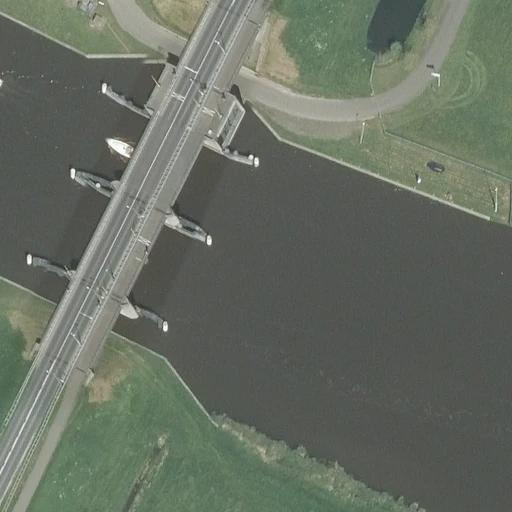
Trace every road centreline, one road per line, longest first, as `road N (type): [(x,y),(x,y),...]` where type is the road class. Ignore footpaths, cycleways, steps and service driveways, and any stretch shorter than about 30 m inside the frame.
road 1 (primary): [(233,0),(0,471)]
road 2 (unclassified): [(118,0),(152,40),(318,110),(383,104),(426,66)]
